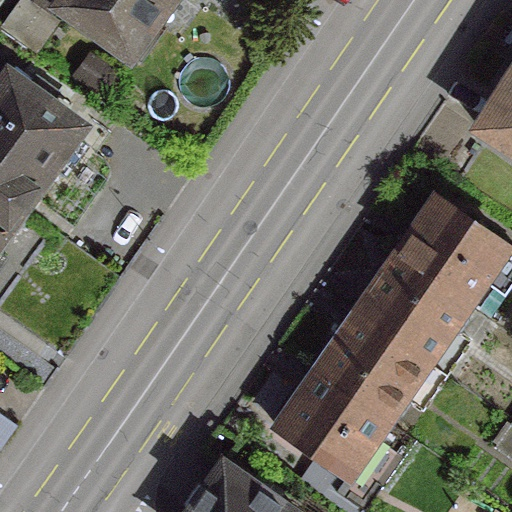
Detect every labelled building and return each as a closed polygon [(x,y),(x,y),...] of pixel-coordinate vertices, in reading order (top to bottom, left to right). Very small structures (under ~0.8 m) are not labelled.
[(168,0),(58,0),(53,8),(125,59),(129,54),(136,59),(157,29),(151,24),(168,0)] [(511,153),(511,68),(511,71),(509,69),(502,71),(495,82),(496,88),(498,90),(474,129),(511,153)] [(76,129),(4,77),(0,82),(0,196),(18,209),(48,167),(61,175),(81,147),(69,138),(76,129)] [(0,233),(18,209),(0,196),(0,233)] [(511,276),(511,254),(434,200),(394,257),(462,304),(479,280),(499,295),(511,276)] [(462,304),(394,257),(353,316),(422,362),(462,304)] [(422,362),(353,316),(313,374),(381,421),(422,362)] [(381,421),(313,374),(273,431),(342,478),(381,421)] [(511,462),(511,425),(509,424),(491,448),(511,462)] [(283,511),(218,467),(186,511),(283,511)]
